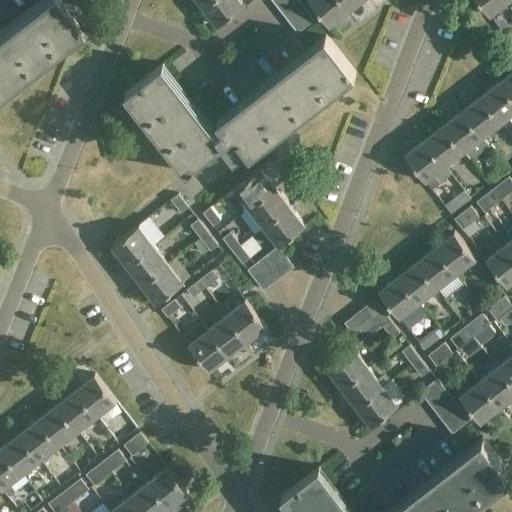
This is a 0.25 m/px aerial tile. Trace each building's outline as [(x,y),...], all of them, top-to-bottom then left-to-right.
[(0,91),(80,30),(57,0),(41,0),(0,32),(0,91)] [(240,0),(210,0),(202,7),(216,26),(244,4),(240,0)] [(297,0),(288,0),(278,8),(284,16),(300,3),(297,0)] [(348,12),(338,0),(308,0),(330,27),(348,12)] [(338,0),(348,12),(363,0),(338,0)] [(478,0),(490,14),(508,0),(478,0)] [(300,3),(284,16),(290,24),(306,11),(300,3)] [(306,11),(290,24),(297,33),(313,20),(306,11)] [(163,64),(124,93),(186,173),(220,147),(229,160),(245,148),(250,155),(355,74),(325,36),(210,125),(163,64)] [(511,70),(500,80),(511,95),(511,70)] [(511,95),(500,80),(481,95),(502,122),(511,114),(511,95)] [(481,95),(462,109),(483,137),(502,122),(481,95)] [(462,109),(443,124),(464,152),(483,137),(462,109)] [(443,124),(424,139),(445,166),(464,152),(443,124)] [(445,166),(424,139),(405,154),(426,181),(445,166)] [(234,189),(249,208),(276,187),(261,167),(234,189)] [(511,179),(509,175),(500,182),(509,193),(511,190),(511,179)] [(509,193),(500,182),(492,188),(501,199),(509,193)] [(249,208),(263,227),(291,206),(276,187),(249,208)] [(484,194),(493,205),(501,199),(492,188),(484,194)] [(171,199),(181,211),(188,206),(179,193),(171,199)] [(477,200),(485,211),(493,205),(484,194),(477,200)] [(471,205),(463,211),(471,222),(479,216),(471,205)] [(203,212),(213,225),(221,219),(211,206),(203,212)] [(263,227),(278,246),(305,225),(291,206),(263,227)] [(463,228),(471,222),(463,211),(454,217),(463,228)] [(190,224),(201,237),(208,232),(198,218),(190,224)] [(111,246),(126,265),(154,243),(139,224),(111,246)] [(222,237),(233,250),(241,244),(230,230),(222,237)] [(454,231),(434,246),(456,274),(476,259),(454,231)] [(208,232),(201,237),(210,249),(217,243),(208,232)] [(126,265),(141,284),(168,262),(154,243),(126,265)] [(511,282),(511,252),(505,243),(486,258),(507,286),(511,282)] [(241,244),(233,250),(242,263),(250,257),(241,244)] [(278,246),(267,254),(284,276),(294,268),(278,246)] [(434,246),(415,261),(437,289),(456,274),(434,246)] [(258,261),(275,283),(284,276),(267,254),(258,261)] [(248,269),(264,291),(275,283),(258,261),(248,269)] [(415,261),(396,276),(418,304),(437,289),(415,261)] [(168,262),(141,284),(155,303),(183,281),(168,262)] [(213,268),(200,278),(206,286),(218,276),(213,269),(213,268)] [(418,304),(396,276),(377,290),(399,318),(418,304)] [(187,288),(193,296),(206,286),(200,278),(187,288)] [(511,304),(504,295),(496,301),(505,312),(511,306),(511,304)] [(161,308),(167,316),(180,306),(174,298),(161,308)] [(246,298),(227,313),(248,341),(267,327),(246,298)] [(364,307),(380,328),(382,326),(390,320),(374,299),(364,307)] [(488,307),(496,318),(505,312),(496,301),(488,307)] [(364,307),(354,315),(370,335),(380,328),(364,307)] [(482,312),(474,318),(482,329),(491,323),(482,312)] [(227,313),(207,327),(229,356),(248,341),(227,313)] [(344,323),(360,343),(370,335),(354,315),(344,323)] [(474,318),(465,325),(474,336),(482,329),(474,318)] [(399,331),(390,320),(382,326),(391,338),(399,331)] [(458,331),(466,342),(474,336),(465,325),(458,331)] [(229,356),(207,327),(188,342),(210,370),(229,356)] [(450,337),(458,348),(466,342),(458,331),(450,337)] [(436,348),(444,358),(452,352),(444,341),(436,348)] [(401,350),(411,363),(419,357),(409,344),(401,350)] [(326,369),(340,387),(368,366),(354,347),(326,369)] [(444,358),(436,348),(428,354),(436,365),(444,358)] [(511,353),(497,366),(511,385),(511,353)] [(419,357),(411,363),(421,376),(429,369),(419,357)] [(340,387),(355,406),(383,385),(368,366),(340,387)] [(511,385),(497,366),(478,380),(499,408),(511,398),(511,385)] [(95,374),(77,388),(98,416),(117,402),(95,374)] [(419,393),(426,401),(443,388),(436,380),(419,393)] [(499,408),(478,380),(459,395),(480,423),(499,408)] [(383,385),(355,406),(370,426),(398,404),(383,385)] [(77,388),(58,403),(79,431),(98,416),(77,388)] [(443,388),(426,401),(432,409),(449,396),(443,388)] [(432,409),(438,417),(455,404),(449,396),(432,409)] [(58,403),(39,418),(60,445),(79,431),(58,403)] [(455,404),(438,417),(444,425),(461,412),(455,404)] [(444,425),(451,434),(468,421),(461,412),(444,425)] [(39,418),(20,432),(42,460),(60,445),(39,418)] [(140,431),(131,437),(140,448),(148,442),(140,431)] [(20,432),(1,447),(23,475),(42,460),(20,432)] [(391,439),(395,445),(401,441),(397,435),(391,439)] [(123,444),(132,454),(140,448),(131,437),(123,444)] [(354,511),(319,466),(280,495),(293,511),(466,511),(511,477),(482,438),(385,511),(354,511)] [(23,475),(1,447),(0,447),(0,484),(4,490),(23,475)] [(118,448),(110,454),(118,465),(126,459),(118,448)] [(110,454),(102,460),(110,471),(118,465),(110,454)] [(102,460),(94,467),(102,477),(110,471),(102,460)] [(167,466),(148,481),(170,508),(188,494),(167,466)] [(85,473),(94,484),(102,477),(94,467),(85,473)] [(80,477),(72,483),(81,494),(89,488),(80,477)] [(148,481),(129,495),(142,511),(164,511),(170,508),(148,481)] [(64,490),(72,501),(81,494),(72,483),(64,490)] [(56,496),(64,507),(72,501),(64,490),(56,496)] [(142,511),(129,495),(110,510),(111,511),(142,511)] [(48,502),(55,511),(57,511),(64,507),(56,496),(48,502)]
